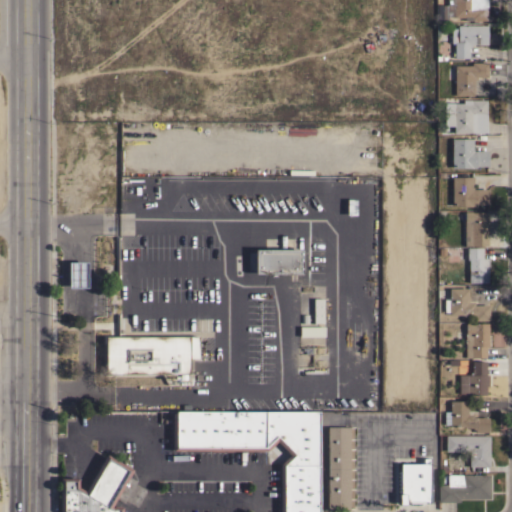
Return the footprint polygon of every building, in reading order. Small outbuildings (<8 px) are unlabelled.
[(453,0),(486,0),(486,20),(470,20),(470,17),(453,17),(453,0)] [(486,25),(486,44),(470,44),(470,47),(468,47),(468,58),(453,58),(453,42),(457,42),(457,25),(486,25)] [(486,62),(486,76),(475,76),(475,79),(473,79),(473,95),(454,95),(454,79),(447,79),(447,67),(454,67),(454,65),(470,65),(470,62),(486,62)] [(485,132),(448,132),(448,125),(443,125),(443,102),(452,102),(452,98),(463,98),(463,99),(485,99),(485,132)] [(450,138),(471,138),(471,150),(487,150),(487,166),(475,166),(475,167),(450,167),(450,138)] [(451,177),(472,176),(472,189),(487,189),(487,204),(475,204),(475,205),(451,206),(451,177)] [(355,215),(346,215),(346,199),(355,199),(355,215)] [(486,245),(463,245),(463,234),(463,231),(462,231),(462,230),(463,230),(463,220),(464,220),(464,211),(470,211),(486,211),(486,245)] [(468,282),(467,259),(466,259),(466,247),(481,247),(482,258),(486,258),(487,282),(468,282)] [(300,248),(300,273),(254,273),(254,249),(300,248)] [(67,262),(86,262),(86,288),(67,288),(67,262)] [(467,288),(467,301),(473,301),(473,304),(488,304),(488,320),(473,320),(473,316),(461,316),(461,314),(448,314),(448,312),(443,312),(443,299),(448,299),(448,288),(467,288)] [(322,298),(311,297),(311,323),(322,323),(322,298)] [(487,346),(484,346),(484,357),(464,357),(464,342),(466,342),(466,336),(465,336),(464,323),(487,323),(487,346)] [(299,336),(299,326),(324,326),(324,336),(299,336)] [(197,336),(198,358),(188,358),(188,373),(104,373),(104,336),(197,336)] [(456,374),(467,374),(467,368),(470,368),(470,360),(485,360),(485,374),(487,374),(487,386),(485,386),(485,394),(457,394),(456,374)] [(487,432),(474,432),(474,429),(472,429),(471,427),(463,427),(463,425),(448,425),(448,424),(443,424),(443,411),(449,411),(449,400),(467,400),(467,411),(466,411),(466,414),(472,414),(472,417),(487,417),(487,432)] [(318,411),(318,511),(278,511),(279,463),(288,454),(275,440),(273,443),(274,443),(269,448),(269,447),(266,450),(261,450),(261,451),(254,451),(254,450),(250,450),(250,451),(244,451),(244,450),(229,450),(229,451),(223,451),(223,450),(221,450),(222,450),(209,451),(209,450),(183,450),(183,451),(177,451),(177,450),(171,450),(171,443),(171,439),(171,413),(174,413),(174,411),(318,411)] [(326,426),(352,426),(352,509),(326,509),(326,426)] [(468,458),(468,451),(444,451),(444,435),(488,435),(488,466),(468,466),(468,465),(465,465),(462,458),(468,458)] [(105,454),(131,469),(109,507),(121,506),(121,511),(59,511),(59,477),(77,477),(77,487),(84,490),(105,454)] [(429,502),(408,502),(408,501),(405,501),(405,504),(398,504),(398,493),(399,493),(399,463),(422,463),(422,458),(429,458),(429,502)] [(488,474),(489,498),(458,498),(458,501),(437,501),(437,484),(446,484),(446,474),(488,474)]
